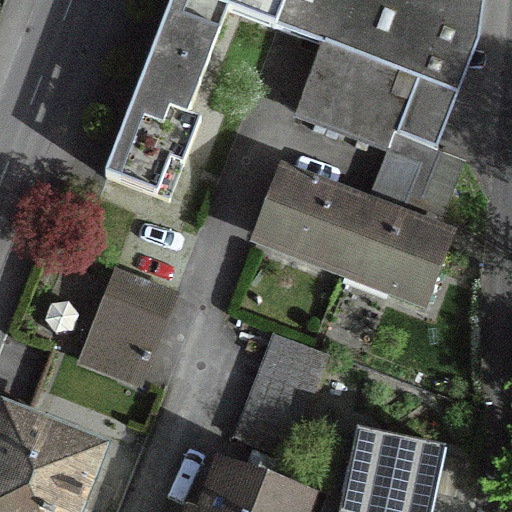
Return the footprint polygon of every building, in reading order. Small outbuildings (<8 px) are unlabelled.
[(228,10),(201,0),(174,0),(106,177),(170,202),(201,121),(188,116),(228,10)] [(201,0),(228,10),(276,28),(323,46),(403,77),(420,83),(452,0),(201,0)] [(394,98),(403,77),(323,46),(298,114),(374,143),(391,97),(394,98)] [(414,171),(427,175),(436,152),(393,135),(376,178),(365,208),(340,272),(426,304),(450,241),(422,231),(427,218),(400,208),(414,171)] [(365,208),(280,176),(256,239),(340,272),(365,208)] [(82,361),(141,384),(175,296),(116,273),(82,361)] [(264,366),(312,384),(322,356),(275,338),(264,366)] [(77,511),(100,454),(5,417),(0,431),(0,511),(77,511)] [(432,511),(444,452),(356,434),(339,511),(432,511)] [(222,472),(206,511),(303,511),(306,504),(222,472)]
